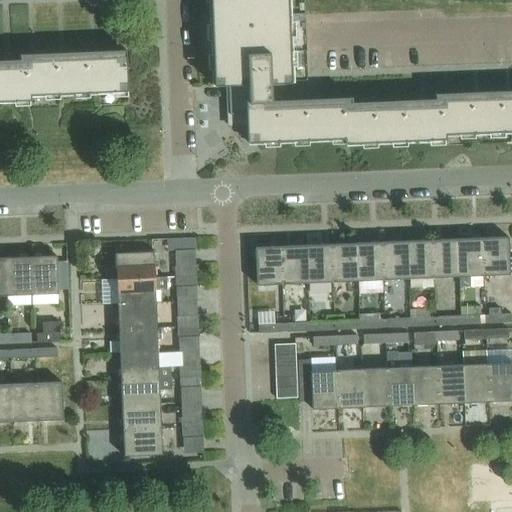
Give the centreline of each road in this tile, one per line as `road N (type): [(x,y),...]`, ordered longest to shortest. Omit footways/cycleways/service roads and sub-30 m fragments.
road 1 (residential): [(245,511),(226,189)]
road 2 (residential): [(226,189),(511,179)]
road 3 (residential): [(175,0),(179,191)]
road 4 (residential): [(511,26),(331,35)]
road 5 (residential): [(0,199),(179,191)]
